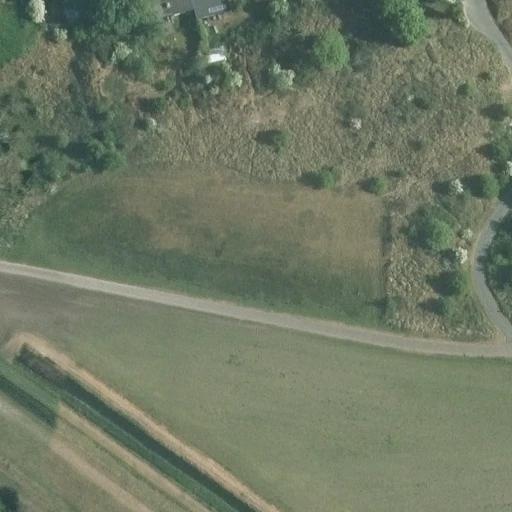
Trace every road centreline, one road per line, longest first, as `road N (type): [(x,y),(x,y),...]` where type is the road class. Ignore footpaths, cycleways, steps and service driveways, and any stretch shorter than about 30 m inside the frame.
road 1 (unclassified): [(511,351),(338,333),(0,265)]
road 2 (track): [(0,403),(149,511)]
road 3 (residential): [(511,341),(483,299),(477,264),(511,195)]
